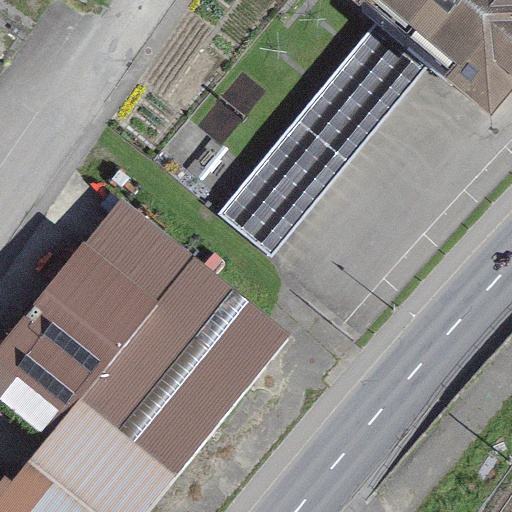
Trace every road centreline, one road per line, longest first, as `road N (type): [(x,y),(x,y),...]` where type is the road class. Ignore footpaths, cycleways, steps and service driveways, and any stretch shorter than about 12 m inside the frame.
road 1 (primary): [(511,258),(300,511)]
road 2 (residential): [(145,0),(0,212)]
